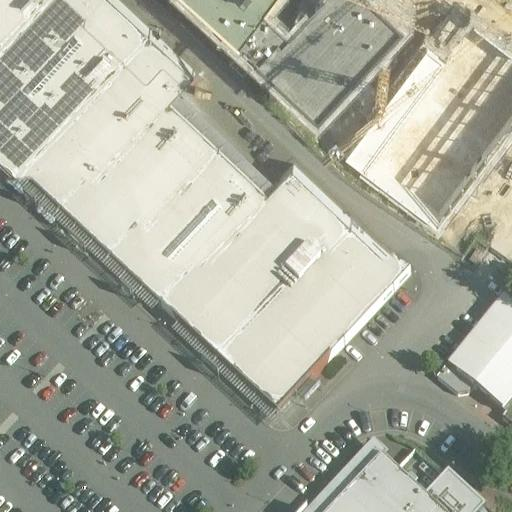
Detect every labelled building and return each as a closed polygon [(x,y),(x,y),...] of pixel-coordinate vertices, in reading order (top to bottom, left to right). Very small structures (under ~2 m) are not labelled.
[(0,0),(0,20),(18,37),(52,0),(0,0)] [(0,20),(0,156),(26,180),(159,40),(116,0),(52,0),(18,37),(0,20)] [(190,0),(157,0),(206,43),(221,27),(190,0)] [(206,0),(241,32),(257,11),(241,0),(206,0)] [(405,12),(392,0),(309,0),(290,21),(293,24),(286,32),(279,26),(259,49),(321,105),(405,12)] [(454,75),(497,0),(442,0),(413,51),(454,75)] [(511,94),(511,5),(510,4),(407,195),(446,216),(511,94)] [(159,40),(26,180),(61,213),(170,97),(194,72),(159,40)] [(170,97),(61,213),(115,264),(224,149),(196,122),(201,118),(193,111),(189,115),(170,97)] [(224,149),(115,264),(159,305),(268,190),(224,149)] [(268,190),(159,305),(278,416),(310,382),(311,383),(411,276),(292,164),(268,190)] [(511,296),(508,293),(448,367),(473,388),(490,402),(503,412),(511,400),(511,296)] [(447,367),(437,379),(457,396),(468,394),(473,388),(448,367),(447,367)] [(511,400),(503,412),(490,402),(486,407),(485,415),(486,415),(495,422),(502,420),(511,427),(511,400)] [(448,476),(424,501),(375,454),(352,478),(359,485),(334,511),(483,511),(486,510),(448,476)]
